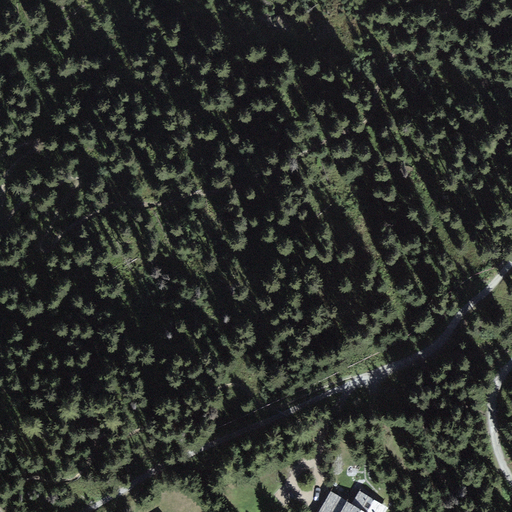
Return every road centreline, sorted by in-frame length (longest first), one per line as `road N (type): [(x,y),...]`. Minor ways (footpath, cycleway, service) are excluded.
road 1 (track): [(511,264),(434,348),(222,439)]
road 2 (track): [(222,439),(87,511)]
road 3 (track): [(511,480),(500,464),(491,411),(511,365)]
